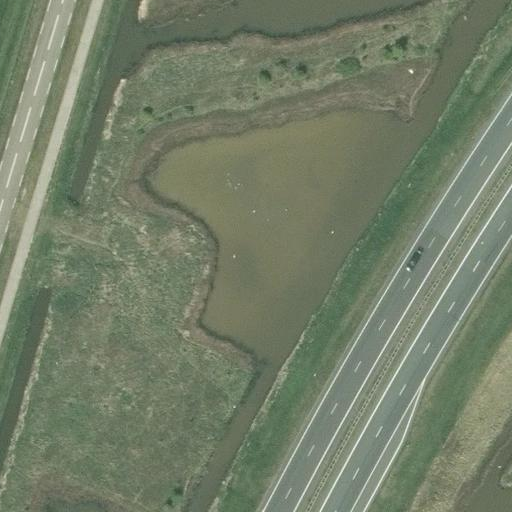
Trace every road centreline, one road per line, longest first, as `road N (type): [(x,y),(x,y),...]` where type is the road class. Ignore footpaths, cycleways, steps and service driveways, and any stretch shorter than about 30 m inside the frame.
road 1 (trunk): [(511,117),(360,360),(278,511)]
road 2 (trunk): [(334,511),(511,209)]
road 3 (secondary): [(0,214),(64,0)]
